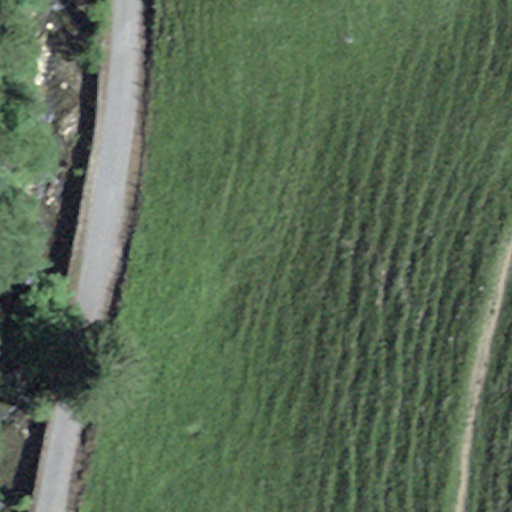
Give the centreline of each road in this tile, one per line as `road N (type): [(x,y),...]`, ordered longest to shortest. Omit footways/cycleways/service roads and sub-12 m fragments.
road 1 (unclassified): [(50,511),(119,136),(123,0)]
road 2 (track): [(454,511),(472,352),(511,225)]
